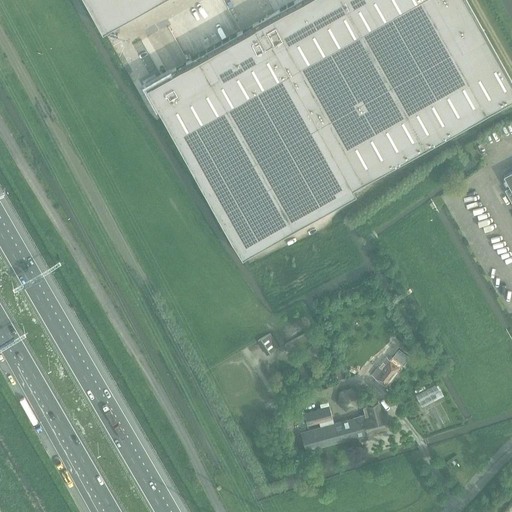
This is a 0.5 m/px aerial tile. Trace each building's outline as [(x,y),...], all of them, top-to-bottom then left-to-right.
[(86,0),(103,28),(153,0),(86,0)] [(154,78),(146,83),(158,106),(241,254),(356,190),(353,184),(511,94),(511,82),(466,0),(298,0),(173,70),(170,71),(169,70),(154,78)] [(511,170),(503,175),(510,188),(505,190),(511,204),(511,170)] [(291,354),(319,339),(314,329),(287,344),(291,354)] [(262,339),(259,341),(267,355),(271,352),(278,347),(270,334),(262,339)] [(399,367),(405,359),(395,353),(390,360),(386,357),(372,376),(385,385),(399,367)] [(438,384),(416,396),(423,407),(444,396),(438,384)] [(337,403),(346,411),(357,407),(360,394),(351,387),(339,391),(337,403)] [(305,413),(305,414),(298,415),(302,427),(308,426),(320,422),(321,427),(301,433),(306,451),(368,434),(371,433),(374,432),(381,430),(392,427),(388,412),(382,414),(378,401),(368,404),(368,406),(364,407),(366,414),(354,418),(335,423),(333,419),(330,406),(305,413)]
